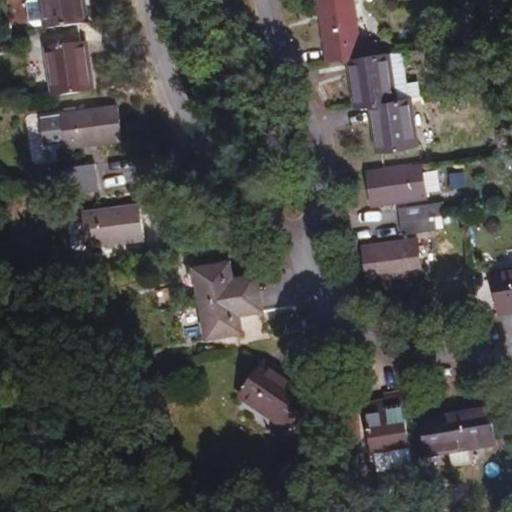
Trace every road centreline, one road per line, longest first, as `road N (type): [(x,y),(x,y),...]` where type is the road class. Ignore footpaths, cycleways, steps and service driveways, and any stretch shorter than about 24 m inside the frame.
road 1 (residential): [(151,0),(158,53),(179,103),(245,200),(284,236)]
road 2 (residential): [(304,260),(318,176),(314,135),(266,0)]
road 3 (residential): [(505,354),(448,355),(350,325),(320,296),(304,260)]
road 4 (track): [(0,353),(148,511)]
